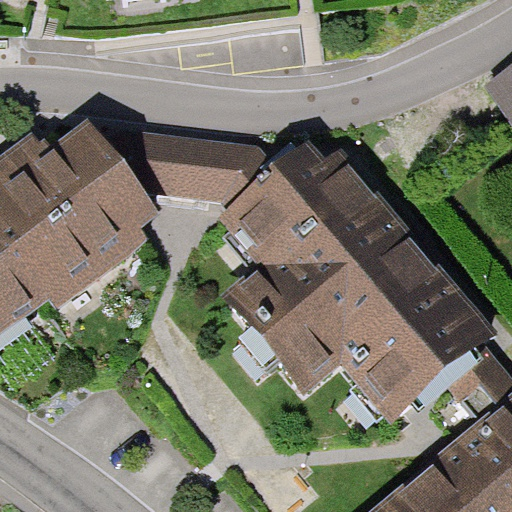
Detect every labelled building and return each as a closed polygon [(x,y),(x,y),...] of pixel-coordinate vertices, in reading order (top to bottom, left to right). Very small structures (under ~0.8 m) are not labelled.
[(511,76),(488,93),(511,126),(511,76)] [(0,339),(143,233),(157,223),(149,211),(105,153),(83,123),(45,150),(34,135),(0,160),(0,339)] [(108,143),(105,153),(149,211),(156,212),(223,220),(272,180),(274,153),(110,135),(108,143)] [(385,432),(497,340),(327,135),(272,180),(223,220),(219,224),(260,272),(234,293),(264,329),(246,344),(300,409),(339,377),(385,432)] [(511,511),(511,395),(367,511),(511,511)]
